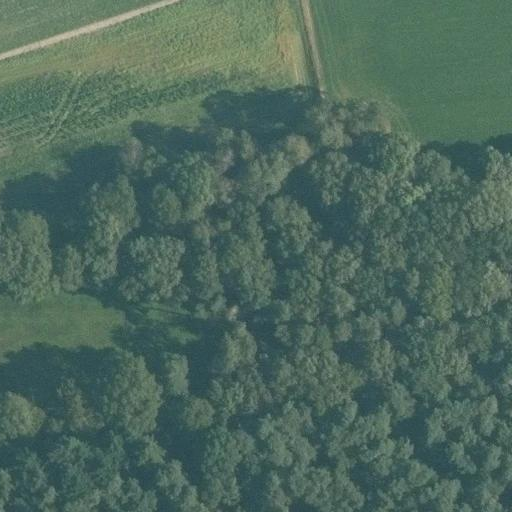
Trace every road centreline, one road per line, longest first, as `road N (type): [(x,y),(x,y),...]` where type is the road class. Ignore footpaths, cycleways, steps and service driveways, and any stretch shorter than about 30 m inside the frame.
road 1 (track): [(0,481),(159,415),(511,317)]
road 2 (track): [(498,320),(195,264),(0,253)]
